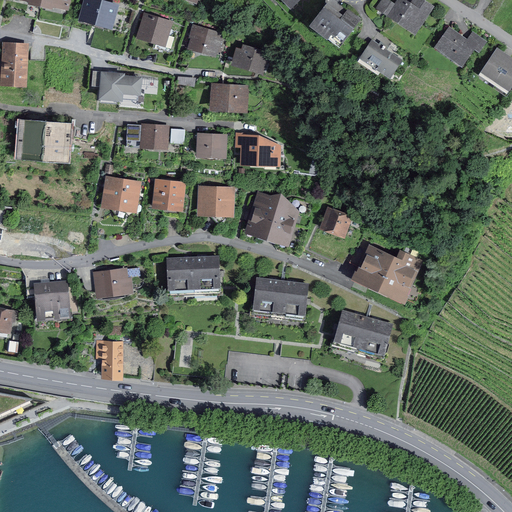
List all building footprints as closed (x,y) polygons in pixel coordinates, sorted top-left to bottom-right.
[(71,0),(25,0),(29,1),(28,3),(53,8),(53,6),(69,9),(71,0)] [(82,19),(81,23),(108,30),(110,26),(113,27),(120,3),(109,0),(84,0),(79,18),(82,19)] [(300,0),(283,0),(292,8),(300,0)] [(435,5),(427,0),(412,0),(412,1),(409,0),(397,0),(396,2),(391,0),(381,0),(377,8),(417,33),(435,5)] [(362,18),(348,7),(343,14),(328,2),(312,23),(341,45),(362,18)] [(174,20),(144,11),(136,38),(166,46),(174,20)] [(225,32),(193,24),(189,37),(191,37),(188,49),(217,56),(219,47),(221,47),(225,32)] [(488,40),(473,30),(468,37),(449,25),(435,45),(463,65),(475,48),(480,52),(488,40)] [(390,46),(381,40),(380,42),(373,38),(361,57),(368,61),(366,63),(385,74),(386,72),(394,77),(405,58),(389,48),(390,46)] [(29,42),(2,41),(0,84),(27,85),(29,42)] [(270,50),(243,43),(242,47),(237,46),(232,64),(264,73),(270,50)] [(511,85),(511,55),(498,46),(480,72),(508,91),(511,85)] [(102,70),(102,71),(93,70),(92,85),(100,86),(100,98),(124,100),(124,93),(142,94),(143,75),(125,74),(126,71),(102,70)] [(178,76),(177,83),(195,86),(197,77),(178,76)] [(250,85),(212,82),(210,109),(248,112),(250,85)] [(72,122),(20,118),(17,157),(70,161),(72,122)] [(169,149),(170,124),(141,123),(141,124),(128,124),(127,147),(169,149)] [(185,143),(186,129),(172,128),(171,142),(185,143)] [(228,157),(229,133),(198,132),(197,156),(228,157)] [(265,168),(282,169),(282,144),(261,133),(247,133),(247,132),(236,132),(236,147),(242,147),(242,155),(240,155),(240,165),(265,165),(265,168)] [(115,164),(106,163),(105,173),(113,174),(115,164)] [(138,212),(143,180),(107,175),(102,206),(138,212)] [(187,181),(156,178),(153,208),(184,211),(187,181)] [(235,216),(236,186),(199,185),(198,215),(235,216)] [(291,246),(301,211),(284,191),(271,194),(258,191),(246,233),(291,246)] [(345,237),(354,214),(328,205),(320,227),(330,231),(345,237)] [(368,215),(360,211),(357,218),(365,222),(368,215)] [(353,277),(352,279),(366,285),(366,284),(392,295),(391,297),(404,303),(405,301),(424,260),(400,248),(397,253),(362,237),(350,262),(357,265),(352,277),(353,277)] [(343,265),(349,253),(341,249),(335,261),(343,265)] [(221,255),(168,257),(169,282),(167,282),(168,297),(224,294),(223,279),(222,279),(221,255)] [(97,298),(102,297),(103,299),(126,296),(125,294),(134,293),(132,276),(129,277),(127,266),(93,271),(97,298)] [(254,298),(252,298),(250,315),(306,322),(309,304),(307,304),(309,282),(257,276),(254,298)] [(27,287),(27,297),(35,297),(37,321),(72,318),(68,279),(50,281),(49,278),(41,279),(41,282),(34,283),(34,287),(27,287)] [(15,322),(18,310),(0,306),(0,330),(11,333),(13,322),(15,322)] [(343,308),(334,338),(332,338),(330,346),(385,361),(390,344),(388,343),(394,322),(343,308)] [(108,326),(108,334),(121,334),(122,326),(108,326)] [(124,341),(96,341),(96,359),(102,359),(102,379),(124,379),(124,341)] [(0,413),(33,399),(0,392),(0,413)]
